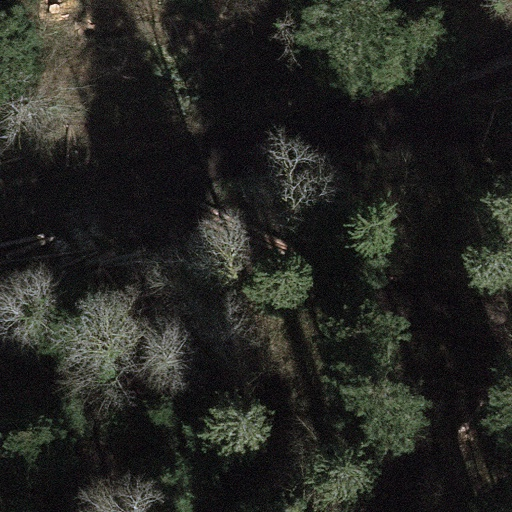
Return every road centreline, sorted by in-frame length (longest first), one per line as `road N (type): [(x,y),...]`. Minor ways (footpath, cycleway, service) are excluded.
road 1 (track): [(511,63),(290,168),(0,230)]
road 2 (track): [(101,209),(174,270),(511,341)]
